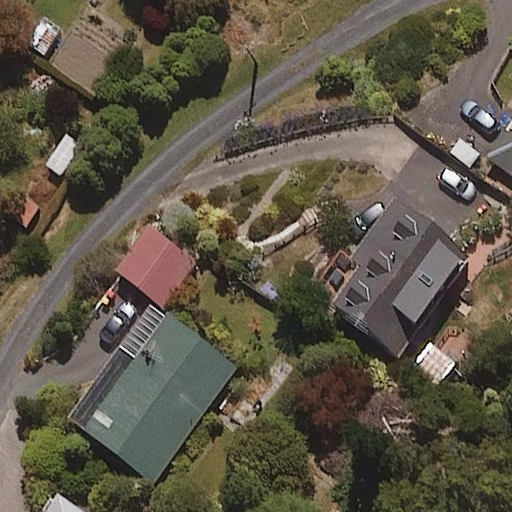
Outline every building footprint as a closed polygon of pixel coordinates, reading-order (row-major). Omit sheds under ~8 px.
[(511,116),(485,155),(511,173),(511,116)] [(477,252),(395,194),(348,258),(358,265),(329,307),(400,358),(477,252)] [(147,224),(112,269),(162,307),(197,262),(147,224)] [(240,369),(162,313),(78,430),(155,485),(240,369)] [(78,511),(56,498),(46,511),(78,511)]
